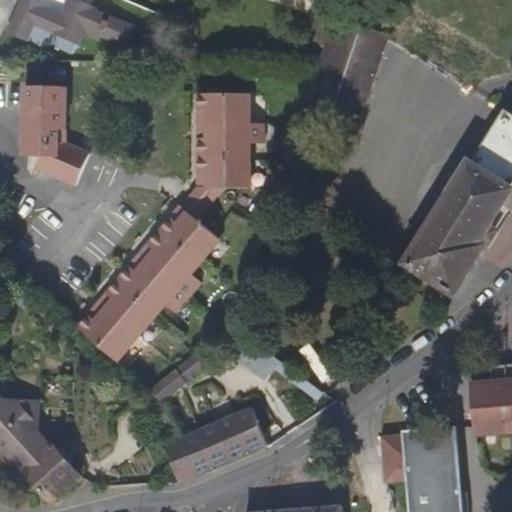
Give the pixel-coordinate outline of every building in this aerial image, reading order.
[(126,48),(134,29),(70,1),(62,17),(23,1),(8,33),(44,48),(46,43),(72,54),(76,44),(78,44),(82,36),(94,42),(97,36),(126,48)] [(413,5),(393,36),(475,89),(495,58),(413,5)] [(389,37),(339,19),(322,70),(311,100),(361,117),(389,37)] [(40,144),(44,150),(36,169),(75,185),(88,155),(65,146),(58,146),(58,129),(66,129),(65,88),(21,86),(22,125),(28,125),(33,144),(40,144)] [(198,186),(227,187),(247,187),(248,141),(263,141),(263,120),(248,120),(246,92),(195,93),(196,109),(205,109),(205,116),(196,116),(196,129),(206,131),(206,139),(197,139),(197,169),(206,170),(206,178),(197,178),(198,186)] [(479,242),(511,190),(511,113),(508,111),(412,265),(455,294),(485,247),(479,242)] [(22,125),(23,150),(44,150),(40,144),(33,144),(28,125),(22,125)] [(206,131),(196,129),(196,134),(197,139),(206,139),(206,131)] [(197,174),(197,178),(206,178),(206,170),(197,169),(197,174)] [(183,203),(202,218),(227,187),(198,186),(183,203)] [(88,316),(77,329),(118,362),(168,304),(179,311),(207,281),(195,270),(223,236),(202,218),(183,203),(177,211),(184,218),(178,223),(171,217),(150,243),(156,251),(150,257),(142,252),(133,262),(141,268),(136,275),(128,269),(106,294),(115,300),(110,306),(102,300),(95,308),(102,317),(95,323),(88,316)] [(184,218),(177,211),(171,217),(178,223),(184,218)] [(156,251),(150,243),(142,252),(150,257),(156,251)] [(133,262),(128,269),(136,275),(141,268),(133,262)] [(106,294),(102,300),(110,306),(115,300),(106,294)] [(95,308),(88,316),(95,323),(102,317),(95,308)] [(243,333),(229,352),(266,379),(280,359),(243,333)] [(217,339),(207,346),(218,359),(228,352),(217,339)] [(207,346),(197,354),(209,367),(218,359),(207,346)] [(197,354),(187,361),(199,375),(209,367),(197,354)] [(181,366),(177,369),(189,382),(199,375),(187,361),(181,366)] [(511,365),(489,366),(490,387),(486,387),(486,382),(470,384),(474,436),(511,433),(511,365)] [(177,369),(153,391),(165,404),(168,401),(189,382),(177,369)] [(0,447),(54,506),(86,478),(55,444),(53,445),(46,437),(36,440),(46,406),(21,400),(9,388),(7,376),(0,376),(0,447)] [(252,410),(182,439),(198,477),(268,448),(252,410)] [(462,511),(455,431),(383,438),(387,483),(407,482),(411,482),(413,511),(462,511)] [(180,485),(198,477),(182,439),(164,446),(180,485)]
